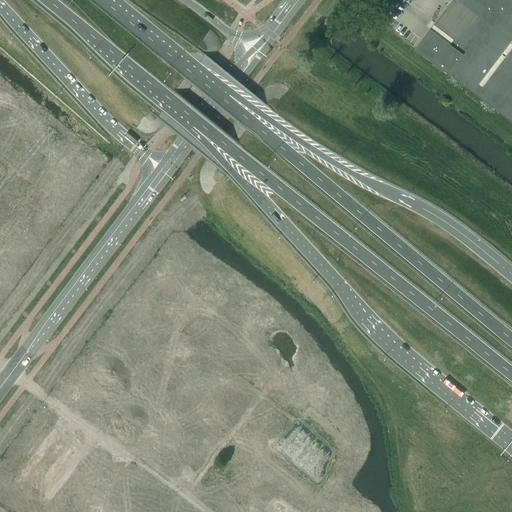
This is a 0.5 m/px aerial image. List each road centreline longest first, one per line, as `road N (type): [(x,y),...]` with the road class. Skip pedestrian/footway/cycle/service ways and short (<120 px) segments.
road 1 (primary): [(196,121),(219,158),(431,381),(511,446)]
road 2 (primary): [(196,121),(511,374)]
road 3 (primary): [(511,339),(222,98)]
road 4 (primary): [(511,274),(437,216),(222,98)]
road 5 (tertiary): [(0,389),(164,166)]
road 6 (track): [(0,362),(202,511)]
road 7 (primary): [(0,3),(101,117),(164,166)]
road 8 (primary): [(46,0),(196,121)]
road 9 (primary): [(222,98),(101,0)]
road 10 (tertiary): [(164,166),(253,52)]
